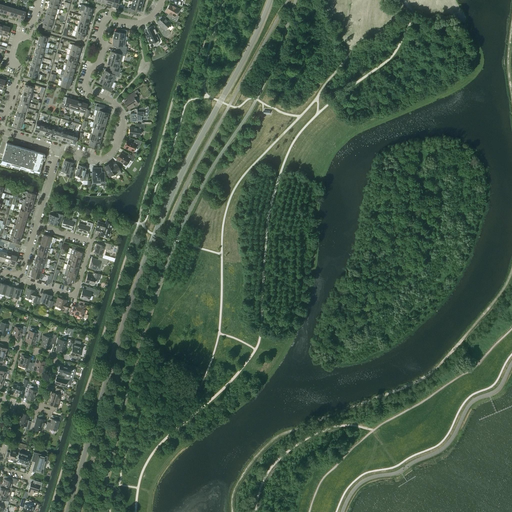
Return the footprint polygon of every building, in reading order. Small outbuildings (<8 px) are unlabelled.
[(48,6),(56,8),(59,9),(60,4),(50,1),(48,6)] [(142,5),(132,2),(131,6),(128,5),(127,9),(127,10),(133,12),(134,9),(140,11),(141,7),(142,6),(142,5)] [(79,9),(82,10),(91,13),(93,8),(81,4),(79,9)] [(177,12),(179,9),(173,5),(172,6),(169,4),(165,11),(170,14),(168,18),(175,22),(179,16),(176,14),(177,13),(178,12),(177,12)] [(56,14),(47,11),(45,16),(54,19),(56,14)] [(44,21),(54,25),(56,20),(54,19),(45,16),(44,21)] [(167,35),(169,34),(169,33),(169,32),(169,31),(169,30),(169,29),(168,29),(172,25),(163,16),(156,22),(161,27),(159,29),(163,36),(164,36),(165,36),(166,36),(167,36),(167,35)] [(42,27),(53,30),(54,25),(44,21),(42,27)] [(10,27),(4,25),(1,35),(7,37),(7,35),(10,27)] [(158,44),(158,42),(158,41),(157,40),(159,39),(153,25),(147,28),(149,34),(146,35),(149,43),(153,42),(153,43),(154,44),(155,45),(156,45),(157,45),(158,44)] [(113,37),(113,38),(126,40),(126,39),(127,37),(126,36),(127,30),(121,29),(120,33),(114,32),(114,35),(113,36),(113,37)] [(118,45),(118,49),(126,51),(127,46),(125,46),(126,40),(113,38),(112,39),(113,40),(113,41),(112,45),(118,45)] [(37,45),(35,50),(44,53),(44,52),(47,53),(48,48),(46,48),(46,47),(37,45)] [(108,57),(121,61),(123,55),(125,56),(126,51),(118,49),(117,53),(111,51),(110,55),(109,55),(109,56),(108,57)] [(113,66),(112,69),(120,72),(121,68),(119,67),(121,61),(108,57),(108,58),(108,59),(108,60),(108,61),(107,64),(113,66)] [(61,69),(60,74),(63,75),(72,78),(73,73),(64,70),(61,69)] [(102,75),(101,76),(113,81),(116,76),(118,77),(120,72),(112,69),(110,73),(105,70),(103,73),(103,74),(102,75)] [(41,74),(38,73),(29,71),(27,76),(39,79),(41,74)] [(113,81),(101,76),(101,77),(101,78),(101,79),(99,82),(105,85),(104,88),(111,91),(113,88),(111,87),(113,81)] [(70,83),(61,80),(60,86),(69,88),(70,83)] [(23,90),(32,92),(34,87),(25,84),(23,90)] [(129,99),(124,102),(129,109),(138,103),(135,98),(137,97),(136,94),(139,93),(137,89),(134,91),(134,92),(127,96),(129,99)] [(22,95),(31,97),(33,98),(34,93),(32,92),(23,90),(22,95)] [(60,106),(69,109),(72,99),(66,97),(65,101),(62,101),(60,106)] [(74,110),(77,100),(72,99),(69,109),(74,110)] [(77,100),(74,110),(79,112),(82,102),(77,100)] [(87,104),(82,102),(79,112),(84,113),(85,112),(87,104)] [(96,106),(95,109),(97,110),(95,116),(107,119),(108,113),(105,112),(106,109),(96,106)] [(136,109),(136,111),(136,113),(130,113),(130,121),(137,121),(137,122),(137,121),(141,121),(141,116),(148,116),(149,110),(148,106),(136,109)] [(94,121),(105,125),(107,119),(95,116),(94,121)] [(92,127),(103,130),(105,125),(94,121),(92,127)] [(36,122),(34,131),(39,133),(42,124),(36,122)] [(143,129),(144,124),(136,124),(136,128),(130,127),(128,135),(139,137),(140,129),(143,129)] [(58,127),(57,129),(54,138),(60,139),(62,130),(63,128),(58,127)] [(90,133),(101,136),(103,130),(92,127),(94,128),(92,133),(90,133)] [(88,139),(100,142),(101,136),(90,133),(88,138),(88,139)] [(100,142),(88,139),(90,139),(88,145),(98,148),(100,142)] [(139,147),(141,141),(135,139),(133,143),(127,140),(124,147),(134,151),(136,146),(139,147)] [(6,142),(0,163),(0,164),(38,176),(45,154),(6,142)] [(132,161),(135,157),(128,153),(127,156),(121,152),(116,159),(126,165),(129,159),(132,161)] [(71,167),(72,163),(65,160),(61,171),(65,172),(65,173),(65,174),(67,174),(67,176),(71,178),(74,169),(72,168),(71,167)] [(116,176),(121,173),(120,170),(116,163),(113,164),(112,162),(108,164),(107,164),(105,165),(105,166),(104,166),(110,176),(114,173),(116,176)] [(75,175),(80,177),(80,178),(81,179),(82,180),(83,180),(88,181),(89,173),(85,172),(86,167),(78,165),(75,175)] [(101,168),(92,168),(92,181),(99,181),(99,183),(104,183),(104,181),(104,172),(101,172),(101,168)] [(27,192),(25,199),(33,202),(35,194),(27,192)] [(23,199),(22,204),(32,207),(33,202),(25,199),(23,199)] [(32,207),(22,204),(20,209),(30,212),(32,207)] [(60,221),(62,215),(57,213),(56,216),(49,214),(47,222),(56,225),(58,220),(60,221)] [(74,227),(77,219),(72,218),(72,220),(64,218),(61,226),(71,229),(72,226),(74,227)] [(14,224),(23,227),(25,222),(17,219),(15,219),(14,224)] [(98,222),(96,229),(101,231),(101,234),(100,235),(108,237),(108,236),(109,236),(110,236),(110,235),(110,234),(110,233),(109,232),(108,232),(109,229),(110,230),(112,221),(107,220),(105,224),(98,222)] [(91,231),(93,223),(87,221),(86,225),(79,223),(77,231),(87,234),(88,230),(91,231)] [(12,229),(22,232),(23,227),(14,224),(12,229)] [(11,234),(20,237),(22,232),(12,229),(11,234)] [(20,237),(11,234),(9,240),(10,240),(11,240),(19,243),(20,237)] [(52,243),(54,237),(43,234),(42,239),(50,242),(52,243)] [(96,243),(94,252),(99,254),(98,257),(102,258),(103,255),(102,255),(104,248),(107,249),(110,250),(111,244),(108,243),(102,241),(101,244),(96,243)] [(40,245),(39,250),(47,252),(49,253),(51,248),(48,247),(40,245)] [(73,245),(72,248),(71,248),(70,254),(81,257),(82,251),(78,250),(79,247),(73,245)] [(12,252),(7,251),(4,261),(7,262),(8,262),(9,262),(12,254),(12,252)] [(68,259),(79,262),(81,257),(70,254),(68,259)] [(37,255),(35,260),(44,263),(46,263),(48,258),(45,257),(37,255)] [(92,258),(89,267),(98,270),(100,271),(102,263),(104,264),(107,264),(108,260),(105,259),(102,258),(98,257),(97,260),(92,258)] [(67,264),(78,267),(79,262),(68,259),(67,264)] [(65,269),(76,272),(78,267),(67,264),(65,269)] [(64,274),(67,275),(75,277),(76,272),(65,269),(64,274)] [(40,273),(32,271),(31,276),(42,279),(43,274),(40,273)] [(87,273),(85,282),(93,285),(94,281),(98,282),(99,279),(101,274),(93,272),(92,275),(87,273)] [(63,283),(69,285),(70,282),(73,283),(75,277),(67,275),(65,280),(64,280),(63,280),(63,282),(63,283)] [(7,285),(5,294),(11,296),(15,283),(13,282),(11,286),(7,285)] [(15,283),(11,296),(19,298),(21,289),(17,288),(18,284),(15,283)] [(98,295),(99,290),(88,287),(87,290),(83,288),(80,298),(88,300),(91,293),(98,295)] [(27,288),(24,296),(32,299),(32,297),(34,298),(33,302),(36,303),(38,297),(38,296),(35,296),(36,292),(34,291),(34,290),(27,288)] [(38,297),(36,303),(39,304),(40,301),(45,302),(46,304),(45,306),(51,307),(53,301),(50,300),(52,296),(47,295),(47,294),(42,292),(41,298),(38,297)] [(66,311),(69,303),(66,303),(67,300),(57,297),(55,305),(61,307),(60,309),(66,311)] [(71,306),(69,313),(77,315),(77,316),(80,317),(80,316),(83,317),(84,313),(85,310),(85,309),(86,306),(78,303),(77,307),(72,305),(71,306)] [(11,330),(13,322),(8,321),(7,324),(1,322),(0,324),(0,333),(6,335),(8,329),(11,330)] [(25,333),(27,327),(23,326),(23,329),(15,326),(12,337),(20,339),(22,332),(25,333)] [(42,331),(38,330),(38,329),(30,327),(29,330),(25,341),(35,344),(36,339),(39,340),(42,331)] [(54,343),(57,335),(53,334),(52,338),(43,335),(42,339),(43,339),(41,345),(49,348),(51,342),(54,343)] [(70,347),(72,340),(69,339),(68,341),(58,339),(57,343),(58,343),(56,350),(64,352),(66,346),(70,347)] [(73,347),(70,356),(78,359),(82,346),(80,346),(74,344),(74,343),(72,342),(71,346),(73,347)] [(0,353),(0,354),(4,356),(5,354),(7,354),(9,349),(4,347),(5,344),(3,344),(0,353)] [(29,371),(30,370),(32,363),(29,362),(30,357),(21,354),(18,365),(25,367),(24,369),(29,371)] [(32,363),(30,370),(33,371),(34,369),(42,372),(45,361),(37,359),(35,363),(32,362),(32,363)] [(60,374),(65,376),(69,377),(71,370),(71,371),(72,368),(60,365),(58,371),(61,372),(60,374)] [(69,377),(65,376),(64,379),(56,377),(54,383),(67,387),(68,384),(70,385),(72,378),(69,377)] [(21,394),(23,386),(13,383),(11,391),(21,394)] [(27,384),(25,391),(25,392),(28,392),(26,398),(33,400),(36,390),(33,389),(33,386),(27,384)] [(50,398),(59,400),(63,389),(56,387),(54,392),(52,391),(50,398)] [(59,400),(50,398),(48,404),(51,405),(49,409),(56,411),(59,400)] [(29,430),(32,421),(28,420),(30,415),(21,413),(18,423),(26,426),(25,429),(29,430)] [(32,421),(29,430),(33,431),(34,428),(41,430),(42,426),(44,427),(45,423),(44,423),(45,419),(37,417),(35,422),(32,421)] [(57,431),(60,421),(51,419),(50,423),(47,422),(45,429),(49,430),(49,429),(57,431)] [(13,460),(15,454),(16,451),(11,449),(10,452),(7,451),(5,460),(8,460),(8,459),(13,460)] [(21,463),(24,453),(19,451),(18,455),(15,454),(13,460),(13,462),(16,463),(16,461),(21,463)] [(24,453),(21,463),(27,464),(26,466),(29,467),(32,459),(29,458),(30,455),(24,453)] [(44,466),(47,457),(38,454),(34,465),(33,466),(34,468),(34,470),(35,471),(37,472),(39,472),(40,472),(42,471),(43,470),(44,468),(44,466)] [(3,478),(1,484),(6,486),(11,487),(12,483),(14,483),(15,479),(15,478),(9,477),(8,479),(3,478)] [(40,489),(42,482),(34,480),(33,483),(30,483),(27,493),(32,495),(33,491),(37,492),(38,488),(40,489)] [(0,487),(0,488),(0,492),(10,496),(12,490),(12,489),(15,490),(16,489),(13,488),(11,487),(6,486),(5,489),(0,487)] [(0,492),(0,498),(2,499),(1,502),(8,504),(9,501),(11,496),(10,496),(0,492)] [(21,499),(19,505),(23,506),(23,508),(28,510),(27,511),(31,511),(32,511),(33,511),(34,506),(34,505),(35,503),(26,500),(21,498),(21,499)]
